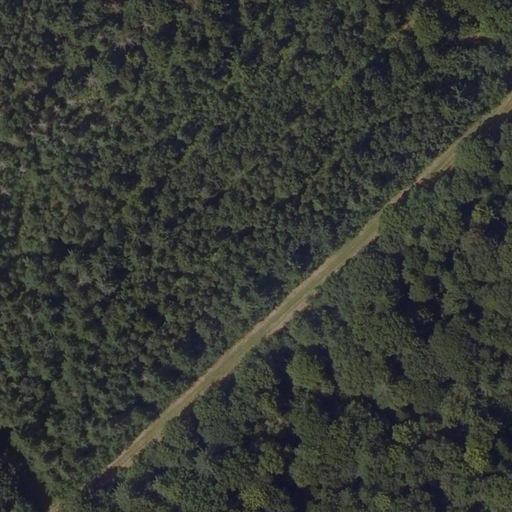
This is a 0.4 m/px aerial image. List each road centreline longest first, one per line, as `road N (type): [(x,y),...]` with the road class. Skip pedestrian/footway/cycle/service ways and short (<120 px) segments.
road 1 (track): [(511,103),(57,511)]
road 2 (track): [(511,60),(480,46),(424,39),(395,0)]
